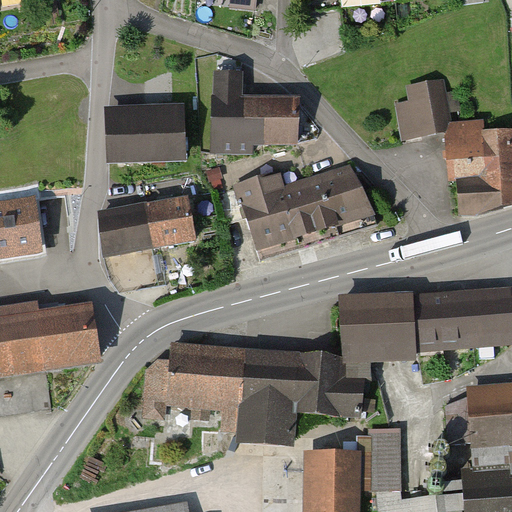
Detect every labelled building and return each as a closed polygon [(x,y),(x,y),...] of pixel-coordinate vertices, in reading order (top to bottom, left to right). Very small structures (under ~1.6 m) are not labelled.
[(232,0),(231,8),(255,11),(256,0),(232,0)] [(299,144),(299,106),(244,105),(244,78),(217,78),(217,154),(253,154),(253,144),(299,144)] [(439,84),(410,90),(413,103),(400,106),(406,136),(448,128),(439,84)] [(180,117),(110,121),(112,164),(182,160),(180,117)] [(511,208),(511,133),(484,134),(484,129),(447,134),(451,182),(458,182),(462,216),(482,216),(511,208)] [(247,213),(262,262),(378,226),(353,173),(284,193),(279,177),(218,196),(225,220),(247,213)] [(187,203),(101,220),(109,259),(195,241),(187,203)] [(35,204),(0,208),(0,256),(41,252),(35,204)] [(511,295),(417,301),(421,361),(511,355),(511,295)] [(421,361),(417,301),(343,306),(347,365),(421,361)] [(0,416),(52,410),(46,370),(97,362),(91,310),(40,319),(37,305),(0,310),(0,416)] [(300,355),(174,350),(173,364),(159,363),(149,372),(148,402),(225,409),(223,429),(242,430),(242,436),(293,439),(296,414),(340,417),(361,416),(364,381),(343,379),(345,363),(300,355)] [(511,391),(468,395),(473,458),(511,454),(511,391)] [(402,496),(402,431),(374,431),(374,496),(402,496)] [(363,511),(365,460),(308,459),(306,511),(363,511)] [(511,511),(511,478),(464,482),(466,511),(511,511)] [(463,511),(462,500),(377,509),(377,511),(463,511)]
